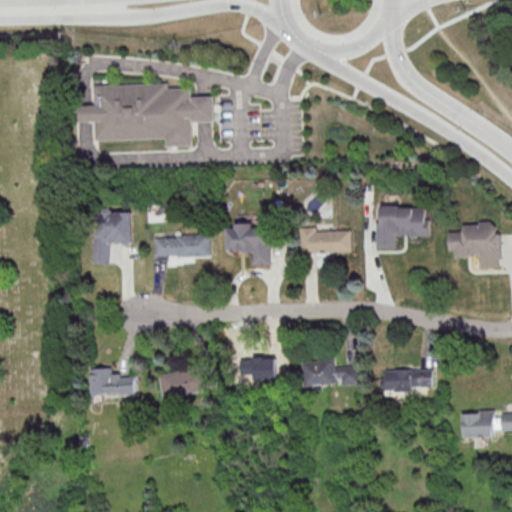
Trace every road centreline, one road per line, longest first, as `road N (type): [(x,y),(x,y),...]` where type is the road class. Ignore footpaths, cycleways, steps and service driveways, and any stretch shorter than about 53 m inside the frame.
road 1 (residential): [(511,321),(127,311)]
road 2 (secondary): [(323,45),(333,64),(511,177)]
road 3 (secondary): [(511,152),(413,83),(380,14)]
road 4 (secondary): [(115,5),(128,15),(232,4),(284,20)]
